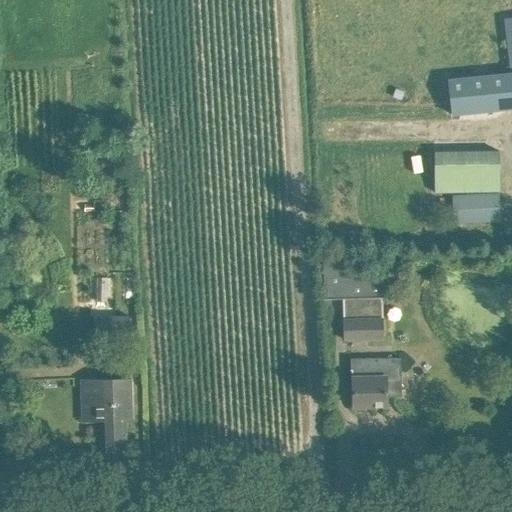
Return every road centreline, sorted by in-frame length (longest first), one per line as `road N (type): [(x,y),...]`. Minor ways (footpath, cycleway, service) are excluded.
road 1 (tertiary): [(0,502),(511,487)]
road 2 (track): [(284,0),(319,493)]
